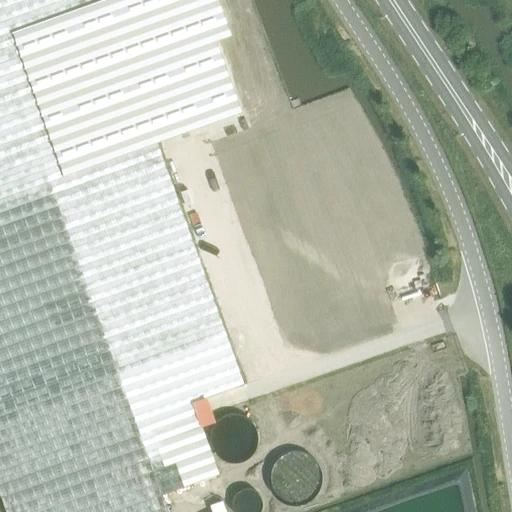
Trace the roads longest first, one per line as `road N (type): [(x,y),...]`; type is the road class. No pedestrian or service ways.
road 1 (unclassified): [(342,0),(394,77),(463,228),(511,457)]
road 2 (secondary): [(511,186),(385,0)]
